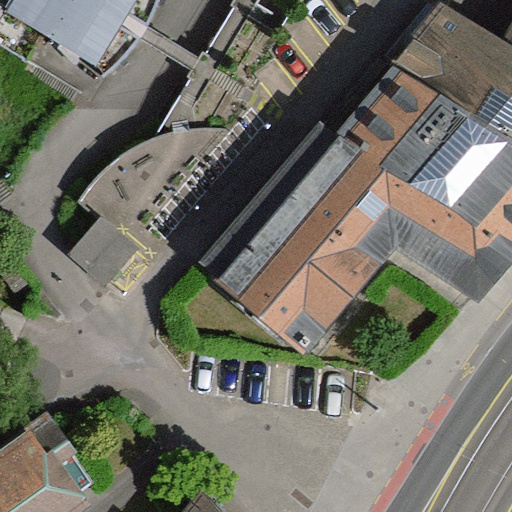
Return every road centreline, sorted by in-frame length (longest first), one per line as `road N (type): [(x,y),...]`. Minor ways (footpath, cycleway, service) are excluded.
road 1 (residential): [(396,511),(205,421),(111,333)]
road 2 (secondary): [(511,348),(405,511)]
road 3 (residential): [(111,333),(5,204)]
road 4 (residential): [(0,415),(111,333)]
